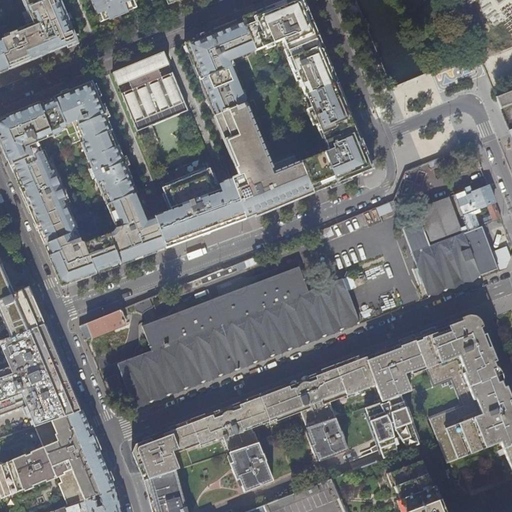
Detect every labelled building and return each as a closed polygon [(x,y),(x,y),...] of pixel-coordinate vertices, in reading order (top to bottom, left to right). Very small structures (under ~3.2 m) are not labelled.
[(22,0),(33,27),(26,30),(25,28),(10,34),(10,36),(0,40),(0,46),(9,69),(32,60),(59,49),(76,42),(59,2),(57,2),(55,0),(22,0)] [(89,0),(99,23),(108,19),(109,20),(117,17),(120,24),(123,23),(120,15),(128,12),(127,11),(136,7),(133,0),(89,0)] [(334,83),(299,0),(290,0),(289,1),(256,14),(241,20),(254,52),(281,40),(290,59),(287,60),(293,74),(296,73),(305,95),(334,83)] [(511,15),(511,0),(493,0),(507,19),(511,15)] [(227,63),(254,52),(241,20),(222,28),(189,41),(183,44),(214,116),(245,104),(227,63)] [(0,72),(9,69),(0,46),(0,72)] [(187,110),(171,73),(160,77),(157,70),(168,65),(162,52),(152,56),(117,71),(112,73),(117,86),(128,82),(130,89),(120,93),(136,131),(187,110)] [(137,193),(91,82),(73,89),(53,97),(64,125),(71,122),(76,133),(78,132),(82,142),(80,143),(106,206),(134,194),(137,193)] [(370,169),(334,83),(305,95),(328,150),(300,162),(313,192),(370,169)] [(511,90),(495,97),(501,109),(511,104),(511,90)] [(38,140),(66,129),(64,125),(53,97),(34,105),(0,119),(0,143),(44,244),(75,231),(62,200),(65,199),(53,170),(50,171),(38,140)] [(313,192),(300,162),(273,172),(245,104),(214,116),(238,176),(231,179),(246,218),(268,208),(284,202),(285,204),(313,192)] [(246,218),(231,179),(218,184),(213,173),(211,174),(208,167),(204,169),(203,167),(164,184),(165,186),(160,187),(163,193),(161,194),(168,211),(154,216),(166,247),(211,231),(246,218)] [(422,167),(404,174),(412,194),(430,187),(422,167)] [(500,218),(488,186),(470,192),(469,189),(454,195),(468,230),(500,218)] [(62,286),(166,247),(154,216),(145,220),(134,194),(106,206),(115,229),(110,232),(82,243),(79,241),(75,231),(44,244),(62,286)] [(403,227),(427,295),(498,269),(481,227),(430,246),(421,221),(403,227)] [(124,386),(131,406),(359,321),(343,279),(307,291),(298,266),(140,324),(147,343),(136,348),(139,354),(115,363),(123,383),(120,383),(115,372),(103,377),(109,392),(124,386)] [(0,307),(18,301),(14,293),(10,294),(0,270),(0,307)] [(34,308),(25,289),(14,293),(18,301),(0,307),(0,316),(2,321),(8,337),(41,325),(34,308)] [(149,298),(132,304),(135,310),(142,312),(143,310),(144,309),(146,308),(152,306),(149,298)] [(99,317),(79,325),(79,327),(84,338),(123,322),(122,319),(125,318),(123,314),(128,313),(125,307),(99,317)] [(483,327),(482,323),(481,320),(479,318),(478,317),(474,315),(477,322),(480,329),(483,327)] [(335,417),(409,393),(403,375),(410,373),(411,376),(425,371),(431,386),(494,365),(493,363),(482,334),(481,331),(480,329),(477,322),(476,321),(475,320),(474,319),(473,318),(472,318),(470,318),(468,318),(467,318),(466,319),(465,316),(385,346),(386,348),(374,353),(373,351),(309,374),(310,377),(297,382),(296,379),(233,403),(234,405),(221,410),(220,407),(142,438),(136,450),(145,479),(146,479),(176,469),(229,452),(258,442),(306,427),(335,417)] [(8,337),(0,339),(0,356),(4,355),(7,362),(0,364),(0,415),(25,406),(34,427),(79,411),(42,325),(41,325),(8,337)] [(497,361),(485,332),(482,334),(493,363),(497,361)] [(495,367),(494,365),(431,386),(432,389),(451,381),(461,404),(428,417),(442,453),(511,418),(511,409),(503,387),(502,385),(501,383),(495,367)] [(504,376),(504,374),(503,372),(502,371),(500,369),(497,367),(495,367),(501,383),(502,382),(503,381),(504,379),(504,377),(504,376)] [(511,396),(507,385),(503,387),(511,409),(511,396)] [(114,488),(99,453),(89,428),(85,419),(82,410),(79,411),(34,427),(42,450),(29,454),(30,455),(23,458),(22,456),(0,464),(0,495),(9,493),(59,475),(60,485),(68,506),(114,488)] [(348,451),(344,438),(341,429),(340,429),(335,417),(306,427),(313,445),(310,446),(313,455),(317,454),(319,461),(348,451)] [(511,418),(442,453),(445,461),(499,439),(511,472),(511,476),(511,477),(511,479),(511,418)] [(273,481),(265,461),(266,461),(263,453),(262,454),(258,442),(229,452),(233,462),(239,479),(244,492),(273,481)] [(442,511),(422,460),(389,473),(404,511),(442,511)] [(239,479),(233,462),(230,463),(236,480),(239,479)] [(187,511),(186,507),(185,507),(176,469),(146,479),(145,479),(154,508),(151,509),(152,511),(187,511)] [(345,511),(331,479),(264,506),(266,511),(345,511)] [(82,511),(86,511),(119,511),(118,503),(114,488),(68,506),(52,511),(82,511)]
